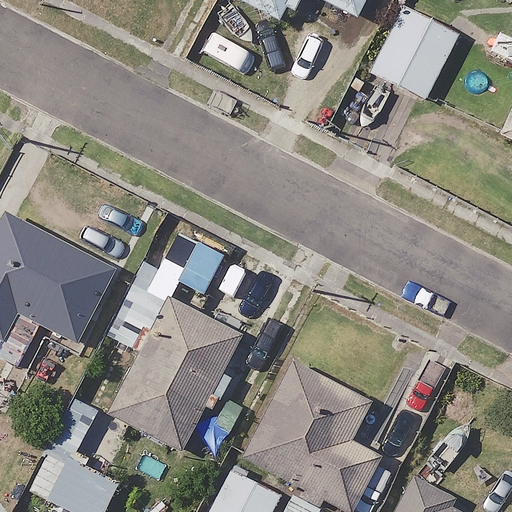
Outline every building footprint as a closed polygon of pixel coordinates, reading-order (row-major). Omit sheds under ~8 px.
[(245,0),(281,17),(289,0),(328,0),(355,12),(360,0),(245,0)] [(456,30),(403,4),(371,70),(425,96),(456,30)] [(511,104),(500,131),(511,136),(511,104)] [(113,263),(3,209),(0,214),(0,334),(1,335),(15,307),(76,338),(113,263)] [(108,407),(158,433),(133,480),(188,508),(206,472),(192,465),(196,458),(177,448),(184,435),(238,331),(166,294),(108,407)] [(367,394),(281,350),(231,447),(349,507),(378,450),(347,434),(367,394)] [(268,511),(281,491),(233,464),(206,511),(268,511)] [(465,511),(406,480),(389,511),(465,511)] [(318,511),(319,510),(291,495),(282,511),(318,511)]
